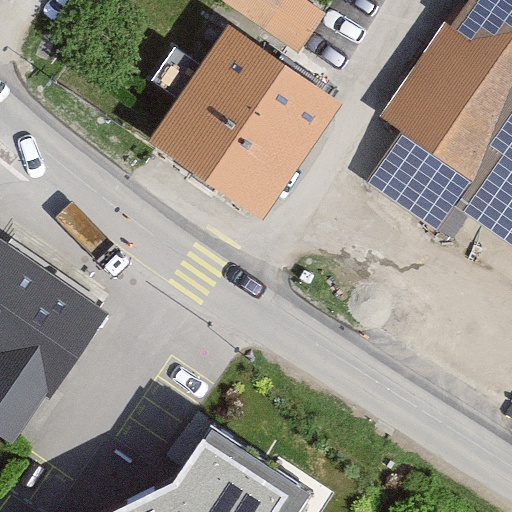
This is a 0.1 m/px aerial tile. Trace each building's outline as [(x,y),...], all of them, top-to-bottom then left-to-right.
[(241,0),(298,38),(324,0),(241,0)] [(511,0),(466,0),(381,120),(403,135),(369,184),(451,242),(467,218),(511,249),(511,0)] [(328,109),(229,42),(160,144),(259,210),(328,109)] [(113,305),(10,239),(0,254),(0,429),(23,444),(113,305)] [(297,511),(307,496),(211,434),(176,490),(127,511),(297,511)]
